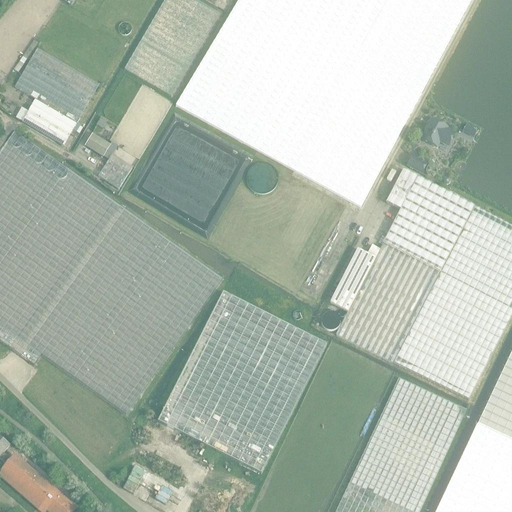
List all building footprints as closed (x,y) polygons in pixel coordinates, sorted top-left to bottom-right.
[(170,97),(219,14),(195,0),(164,0),(124,70),(170,97)] [(239,0),(175,106),(360,208),(470,0),(239,0)] [(37,49),(14,88),(35,100),(22,123),(63,147),(70,135),(73,130),(77,123),(99,85),(37,49)] [(432,120),(421,140),(436,148),(439,142),(448,147),(454,134),(446,130),(447,128),(432,120)] [(215,223),(208,220),(238,158),(228,154),(213,153),(219,156),(215,164),(210,164),(206,172),(206,178),(202,178),(186,170),(186,166),(190,157),(190,146),(194,139),(189,136),(189,132),(174,125),(147,183),(137,183),(133,181),(126,195),(210,235),(215,223)] [(467,126),(463,132),(473,138),(476,131),(467,126)] [(15,133),(0,153),(0,341),(2,344),(34,366),(41,356),(125,416),(222,280),(15,133)] [(70,135),(63,147),(67,149),(74,137),(70,135)] [(103,157),(109,146),(92,136),(86,146),(103,157)] [(109,146),(103,157),(109,160),(112,155),(117,147),(111,143),(109,146)] [(118,190),(132,168),(112,155),(109,160),(98,177),(118,190)] [(407,166),(421,174),(427,164),(412,156),(407,166)] [(511,226),(475,207),(474,208),(400,169),(384,201),(401,210),(375,260),(375,259),(379,251),(372,247),(368,255),(372,257),(371,258),(358,250),(330,304),(348,313),(336,336),(468,401),(511,316),(511,226)] [(261,475),(326,346),(223,293),(157,422),(261,475)] [(340,323),(339,320),(337,317),(335,316),(334,315),(331,315),(327,316),(325,318),(323,320),(323,323),(324,327),(325,329),(328,331),(331,331),(334,331),(337,329),(339,326),(340,323)] [(511,511),(511,350),(477,426),(436,511),(511,511)] [(420,511),(466,411),(398,379),(335,511),(420,511)] [(0,438),(0,460),(7,466),(3,471),(2,472),(26,493),(22,497),(37,509),(40,511),(39,511),(46,511),(47,511),(48,511),(72,511),(75,509),(65,500),(68,497),(55,487),(53,490),(37,476),(28,469),(15,457),(11,461),(3,454),(9,447),(0,438)] [(133,471),(123,488),(133,493),(143,477),(133,471)] [(166,504),(172,491),(162,486),(156,499),(166,504)]
